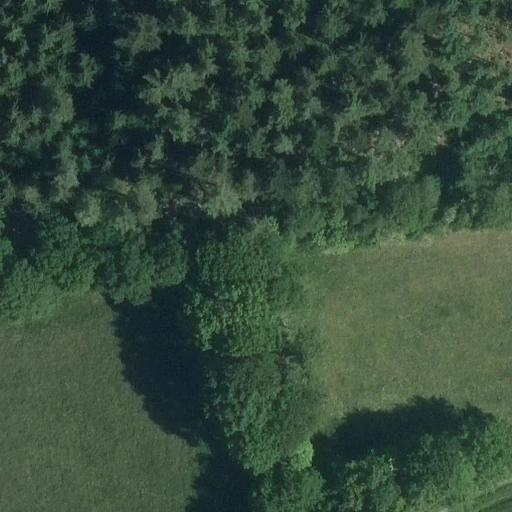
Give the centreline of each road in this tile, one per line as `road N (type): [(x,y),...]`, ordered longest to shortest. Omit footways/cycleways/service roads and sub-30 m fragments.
road 1 (track): [(0,238),(463,166),(448,0)]
road 2 (track): [(221,206),(263,511)]
